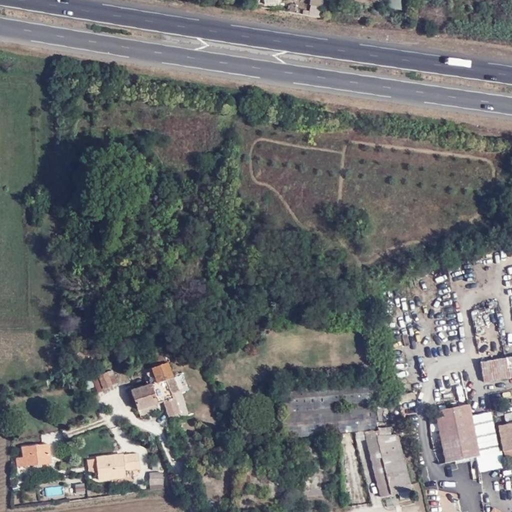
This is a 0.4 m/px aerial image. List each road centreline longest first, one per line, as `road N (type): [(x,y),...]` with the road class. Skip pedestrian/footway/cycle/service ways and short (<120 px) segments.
road 1 (motorway): [(0,23),(511,105)]
road 2 (motorway): [(511,74),(38,0)]
